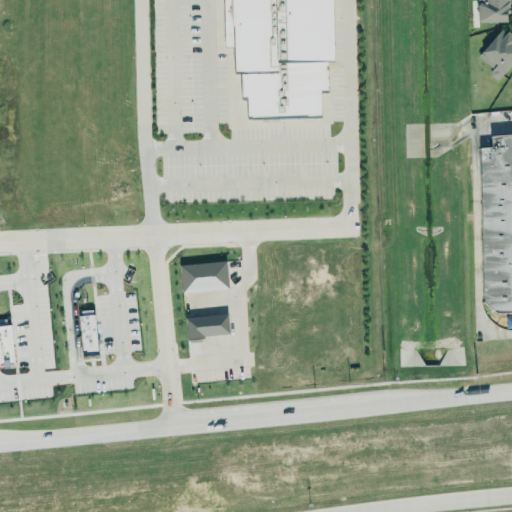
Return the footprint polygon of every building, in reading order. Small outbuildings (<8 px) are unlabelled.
[(332,0),(333,60),(327,60),(328,96),(319,97),(319,116),(246,117),(246,98),(240,98),(240,74),(233,74),(230,0),(332,0)] [(477,0),(509,0),(509,3),(508,3),(509,6),(510,13),(506,13),(507,22),(480,22),(478,21),(478,25),(472,26),(472,19),(477,19),(477,5),(477,0)] [(511,62),(511,26),(510,24),(505,30),(499,24),(472,51),(491,69),(490,76),(498,76),(511,62)] [(511,312),(511,130),(489,133),(490,147),(477,148),(483,301),(495,312),(511,312)] [(181,291),(178,264),(225,260),(228,287),(181,291)] [(82,355),(78,314),(93,312),(97,354),(82,355)] [(184,317),(226,313),(228,332),(186,336),(184,317)] [(0,364),(0,325),(9,324),(13,363),(0,364)]
